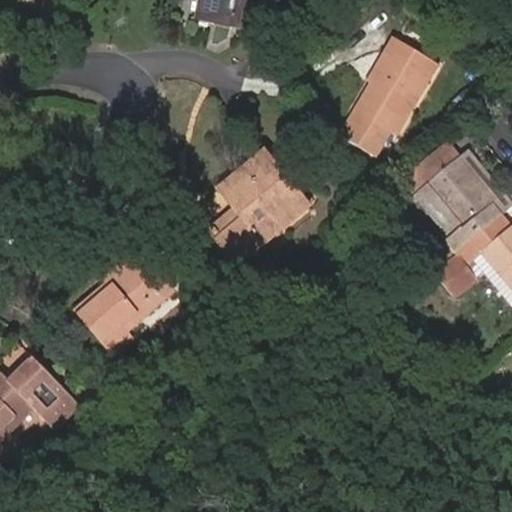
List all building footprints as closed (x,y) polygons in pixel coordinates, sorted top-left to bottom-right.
[(219,0),(213,0),(208,22),(213,24),(219,0)] [(219,0),(213,24),(278,41),(288,0),(219,0)] [(378,93),(355,139),(389,156),(402,131),(407,133),(445,61),(404,40),(381,84),(383,85),(387,88),(383,95),(378,93)] [(383,85),(378,93),(383,95),(387,88),(383,85)] [(255,215),(228,236),(246,258),(311,206),(284,174),(292,168),(277,150),(255,167),(259,172),(237,190),(248,205),(255,215)] [(463,251),(510,212),(501,201),(504,199),(468,154),(433,183),(469,226),(453,240),(463,251)] [(284,174),(311,206),(318,200),(292,168),(284,174)] [(221,226),(228,236),(255,215),(248,205),(221,226)] [(511,214),(510,212),(463,251),(473,263),(480,256),(511,294),(511,214)] [(112,276),(144,249),(139,243),(108,271),(112,276)] [(168,277),(144,249),(112,276),(81,303),(117,342),(132,329),(126,323),(142,310),(136,304),(168,277)] [(174,284),(168,277),(136,304),(142,310),(174,284)] [(34,348),(24,358),(28,363),(39,353),(34,348)] [(0,395),(3,398),(0,400),(0,438),(25,414),(21,408),(34,396),(38,401),(59,422),(83,397),(39,353),(28,363),(24,358),(22,356),(9,369),(6,366),(0,372),(0,395)] [(21,408),(25,414),(38,401),(34,396),(21,408)]
